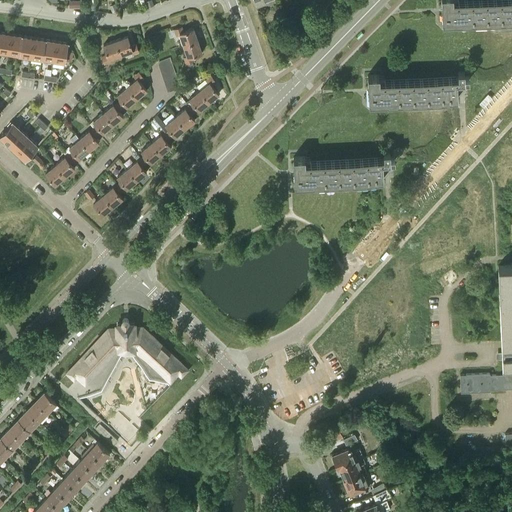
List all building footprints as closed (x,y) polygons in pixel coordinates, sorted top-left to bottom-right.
[(511,0),(441,0),(442,21),(511,18),(511,0)] [(183,45),(197,40),(193,28),(183,31),(182,26),(174,29),(176,35),(179,34),(183,45)] [(0,51),(8,52),(11,33),(0,31),(0,51)] [(22,35),(11,33),(8,52),(19,54),(22,35)] [(31,56),(34,37),(22,35),(19,54),(31,56)] [(115,40),(120,54),(131,50),(132,54),(138,52),(136,44),(131,46),(127,36),(115,40)] [(42,58),(45,39),(34,37),(31,56),(42,58)] [(57,41),(45,39),(42,58),(54,60),(57,41)] [(120,54),(115,40),(103,44),(107,54),(102,56),(105,63),(110,61),(109,58),(120,54)] [(197,40),(183,45),(187,56),(184,57),(186,63),(188,62),(192,61),(193,60),(192,56),(202,52),(197,40)] [(57,41),(54,60),(65,62),(68,42),(57,41)] [(158,62),(160,68),(171,64),(169,59),(158,62)] [(162,74),(173,70),(171,64),(160,68),(162,74)] [(175,75),(173,70),(162,74),(164,79),(175,75)] [(458,77),(382,79),(379,79),(379,74),(367,74),(368,101),(457,98),(456,82),(464,82),(464,81),(469,81),(469,75),(464,75),(464,71),(457,71),(458,77)] [(136,78),(127,86),(137,98),(146,89),(140,81),(144,78),(139,72),(134,76),(136,78)] [(177,81),(175,75),(164,79),(166,85),(177,81)] [(199,90),(209,102),(219,93),(212,85),(216,82),(211,76),(206,80),(208,83),(199,90)] [(168,91),(177,88),(179,87),(177,81),(166,85),(168,91)] [(127,106),(137,98),(127,86),(117,94),(121,99),(117,102),(122,108),(126,105),(127,106)] [(3,91),(8,96),(11,92),(6,88),(3,91)] [(189,106),(194,112),(198,109),(199,110),(209,102),(199,90),(189,98),(193,103),(189,106)] [(119,111),(122,108),(117,102),(114,105),(113,104),(103,112),(113,124),(123,115),(119,111)] [(175,116),(185,128),(195,119),(191,115),(194,112),(189,106),(186,109),(185,108),(175,116)] [(27,113),(31,118),(35,114),(30,110),(27,113)] [(103,132),(113,124),(103,112),(89,123),(98,134),(102,131),(103,132)] [(185,128),(175,116),(165,124),(169,129),(165,132),(170,138),(174,135),(175,136),(185,128)] [(0,134),(0,136),(8,143),(21,129),(12,121),(0,134)] [(89,130),(79,138),(89,150),(99,142),(95,137),(98,134),(89,123),(86,126),(89,130)] [(16,151),(29,137),(21,129),(8,143),(16,151)] [(151,142),(160,154),(170,145),(167,141),(170,138),(165,132),(161,135),(161,134),(151,142)] [(29,137),(16,151),(25,159),(38,145),(29,137)] [(79,158),(89,150),(79,138),(65,149),(69,154),(74,160),(78,157),(79,158)] [(145,155),(141,158),(146,164),(150,161),(151,162),(160,154),(151,142),(141,150),(145,155)] [(295,183),(383,179),(382,162),(390,162),(390,161),(395,161),(395,156),(390,156),(390,151),(383,152),(383,157),(305,161),(304,156),(293,156),(294,183),(295,183)] [(65,156),(55,164),(65,176),(74,168),(71,163),(74,160),(69,154),(65,157),(65,156)] [(36,155),(33,159),(36,162),(42,169),(46,165),(40,159),(36,155)] [(143,167),(146,164),(141,158),(138,161),(137,160),(127,168),(136,180),(146,171),(143,167)] [(55,184),(65,176),(55,164),(45,172),(55,184)] [(117,184),(122,190),(126,187),(126,188),(136,180),(127,168),(117,176),(121,181),(117,184)] [(113,186),(103,194),(112,206),(122,198),(119,193),(122,190),(117,184),(114,187),(113,186)] [(89,189),(85,192),(90,198),(94,195),(89,189)] [(102,214),(112,206),(103,194),(93,202),(102,214)] [(500,310),(501,344),(502,374),(490,374),(490,372),(460,374),(460,392),(490,390),(490,389),(511,387),(511,432),(505,433),(505,449),(511,448),(511,264),(498,265),(500,310)] [(181,375),(187,368),(143,327),(134,327),(134,323),(129,323),(128,321),(128,320),(128,319),(127,319),(127,318),(126,318),(125,318),(124,318),(123,319),(122,320),(122,323),(117,324),(117,327),(107,330),(67,373),(75,381),(68,389),(79,399),(101,391),(121,355),(132,355),(149,379),(167,384),(169,386),(176,378),(177,379),(181,375)] [(44,390),(35,400),(47,411),(56,402),(44,390)] [(35,400),(27,409),(39,420),(47,411),(35,400)] [(30,429),(39,420),(27,409),(18,418),(30,429)] [(9,427),(21,439),(30,429),(18,418),(9,427)] [(100,423),(96,428),(113,444),(118,440),(100,423)] [(21,439),(9,427),(1,436),(13,448),(21,439)] [(338,427),(326,433),(329,442),(342,436),(338,427)] [(346,444),(358,439),(354,434),(344,439),(346,444)] [(1,436),(0,436),(0,453),(4,457),(13,448),(1,436)] [(93,442),(87,449),(102,462),(109,454),(108,452),(109,451),(97,440),(94,443),(93,442)] [(503,457),(503,449),(503,446),(476,447),(476,457),(503,457)] [(362,458),(363,458),(359,449),(351,452),(350,447),(332,454),(337,468),(340,467),(362,458)] [(94,470),(102,462),(87,449),(82,455),(83,456),(81,458),(93,469),(94,470)] [(387,449),(379,452),(381,457),(389,453),(387,449)] [(345,479),(366,471),(363,463),(365,463),(363,457),(363,458),(362,458),(340,467),(345,479)] [(81,458),(72,468),(84,479),(93,469),(81,458)] [(76,489),(84,479),(72,468),(63,477),(76,489)] [(366,471),(345,479),(350,492),(371,484),(369,478),(366,471)] [(55,487),(67,498),(76,489),(63,477),(55,487)] [(373,494),(386,489),(383,483),(370,488),(373,494)] [(46,497),(58,508),(67,498),(55,487),(46,497)] [(386,489),(373,494),(377,503),(354,511),(380,511),(390,508),(386,497),(390,496),(386,489)] [(54,511),(58,508),(46,497),(38,506),(44,511),(54,511)]
